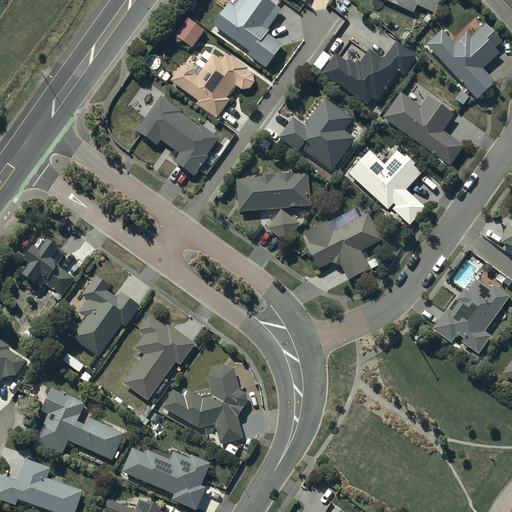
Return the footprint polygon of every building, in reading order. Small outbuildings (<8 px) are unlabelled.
[(281,13),(263,0),(241,0),(234,10),(230,6),(213,29),(250,55),(248,58),(266,71),(283,49),(267,37),(269,34),(267,32),(281,13)] [(435,15),(441,0),(380,0),(413,15),(417,7),(435,15)] [(188,21),(175,38),(191,50),(204,34),(188,21)] [(442,35),(427,48),(477,103),(495,86),(483,72),(499,57),(494,52),(501,45),(486,28),(471,41),(467,37),(454,48),(442,35)] [(335,57),(321,77),(336,87),(337,86),(367,107),(366,109),(377,117),(380,112),(374,108),(398,74),(403,77),(416,59),(396,44),(385,61),(382,61),(370,53),(361,65),(358,63),(356,66),(349,62),(347,64),(335,57)] [(197,106),(217,120),(230,103),(227,101),(236,88),(242,92),(249,92),(254,85),(254,78),(247,73),(248,71),(232,59),(230,61),(226,57),(222,63),(213,57),(212,58),(205,53),(195,67),(197,68),(194,72),(188,68),(181,69),(171,84),(199,103),(197,106)] [(401,96),(383,121),(450,169),(464,150),(443,134),(454,118),(429,100),(421,111),(401,96)] [(161,100),(136,134),(157,149),(161,143),(180,156),(173,164),(194,179),(208,159),(207,158),(218,142),(201,128),(200,130),(180,116),(181,114),(161,100)] [(294,121),(279,140),(298,155),(301,151),(332,174),(355,141),(344,133),(353,122),(326,102),(305,129),(294,121)] [(370,154),(349,177),(387,213),(393,206),(396,209),(393,213),(410,228),(426,211),(406,192),(421,176),(414,170),(416,169),(406,160),(405,161),(397,154),(385,168),(370,154)] [(307,177),(237,183),(238,198),(235,198),(236,205),(238,204),(239,215),(310,209),(307,177)] [(300,226),(281,213),(268,232),(286,245),(300,226)] [(309,247),(306,248),(318,272),(332,265),(341,268),(349,283),(371,273),(361,254),(382,244),(369,217),(334,235),(328,225),(304,236),(309,247)] [(511,224),(508,223),(501,246),(511,249),(511,224)] [(24,279),(41,291),(45,286),(56,295),(53,299),(59,303),(75,282),(57,268),(65,258),(49,246),(41,257),(34,252),(25,265),(31,270),(24,279)] [(87,321),(72,340),(98,360),(122,328),(125,330),(140,310),(121,295),(117,301),(94,283),(82,299),(88,303),(78,315),(87,321)] [(447,312),(432,332),(452,346),(457,338),(463,342),(461,345),(479,357),(491,340),(484,335),(509,300),(493,289),(490,293),(476,283),(467,294),(464,292),(457,303),(460,305),(452,316),(447,312)] [(168,332),(149,319),(139,334),(145,338),(135,352),(144,357),(124,386),(147,403),(176,364),(180,368),(194,347),(170,329),(168,332)] [(0,386),(4,381),(17,378),(25,364),(8,353),(10,350),(0,342),(0,386)] [(511,363),(503,376),(511,382),(511,363)] [(173,393),(163,410),(199,431),(215,427),(221,447),(243,441),(237,419),(241,415),(244,409),(247,403),(246,397),(239,393),(234,372),(224,369),(214,371),(207,379),(212,399),(203,402),(189,393),(185,400),(173,393)] [(112,463),(124,437),(89,421),(84,430),(77,426),(85,406),(53,391),(42,415),(48,417),(36,444),(63,456),(69,444),(112,463)] [(132,451),(122,475),(175,498),(172,504),(190,511),(196,511),(206,492),(200,489),(210,467),(191,458),(189,463),(173,456),(169,464),(147,454),(145,457),(132,451)] [(2,478),(0,483),(0,501),(16,508),(18,502),(46,511),(77,511),(83,494),(48,482),(51,471),(27,462),(19,484),(2,478)] [(131,511),(108,503),(104,511),(164,511),(140,503),(136,511),(131,511)]
